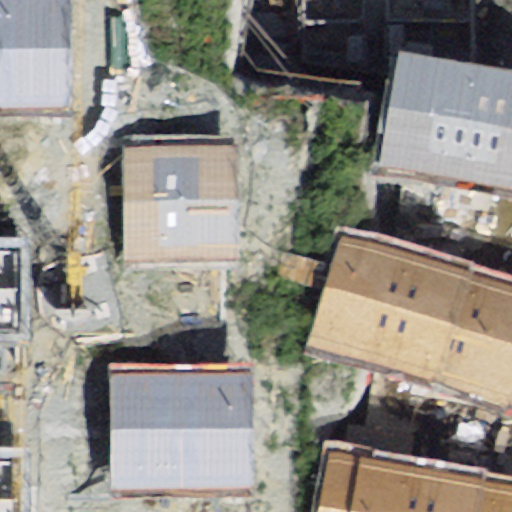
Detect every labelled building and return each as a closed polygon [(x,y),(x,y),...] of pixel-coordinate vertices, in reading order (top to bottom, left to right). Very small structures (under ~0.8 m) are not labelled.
[(68,0),(0,0),(0,107),(68,107),(68,0)] [(511,71),(406,51),(384,164),(511,188),(511,71)] [(237,143),(125,143),(124,259),(237,259),(237,143)] [(511,391),(511,283),(350,237),(317,351),(508,406),(511,391)] [(17,247),(0,247),(0,340),(17,340),(17,247)] [(250,369),(107,368),(106,485),(249,486),(250,369)] [(15,511),(16,454),(0,454),(0,511),(15,511)] [(511,511),(511,485),(326,455),(316,511),(511,511)]
